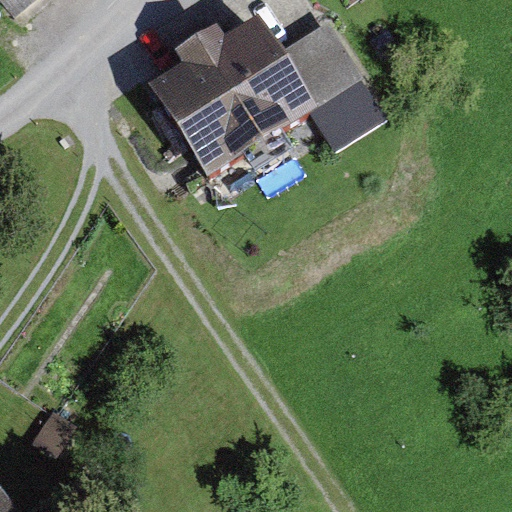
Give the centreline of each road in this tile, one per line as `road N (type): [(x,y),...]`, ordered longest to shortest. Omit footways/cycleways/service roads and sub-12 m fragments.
road 1 (track): [(341,511),(65,77)]
road 2 (track): [(0,337),(72,222),(105,146)]
road 3 (track): [(145,0),(65,77),(0,123)]
